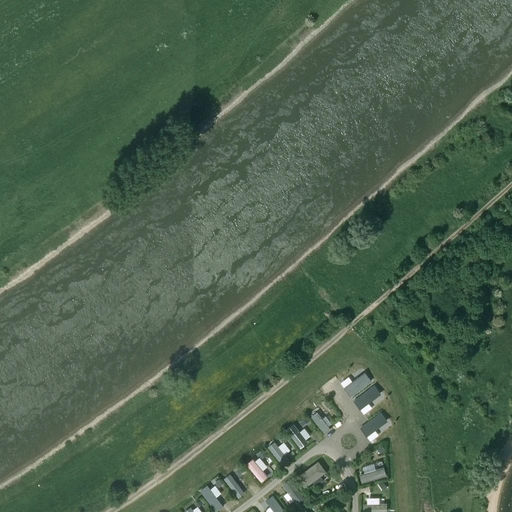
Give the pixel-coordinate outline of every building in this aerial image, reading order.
[(365,372),(344,389),(350,397),(372,381),(365,372)] [(375,385),(354,401),(360,410),(381,395),(375,385)] [(317,412),(311,417),(325,435),(331,430),(317,412)] [(388,422),(381,413),(360,428),(367,437),(388,422)] [(306,418),(299,423),(302,427),(310,421),(306,418)] [(294,424),(286,430),(300,449),(308,443),(294,424)] [(274,443),(268,448),(281,464),(287,459),(274,443)] [(377,449),(381,454),(385,450),(382,446),(377,449)] [(253,459),(246,464),(261,483),(268,477),(253,459)] [(327,473),(319,462),(297,478),(305,489),(327,473)] [(242,467),(237,471),(240,475),(245,471),(242,467)] [(384,468),(360,475),(362,484),(387,477),(384,468)] [(230,475),(224,480),(238,499),(245,494),(230,475)] [(385,479),(379,483),(382,489),(388,485),(385,479)] [(305,499),(291,480),(282,486),(297,505),(305,499)] [(207,485),(200,492),(215,511),(216,511),(223,507),(207,485)] [(219,493),(216,495),(222,503),(225,501),(219,493)] [(284,511),(273,496),(266,502),(273,511),(284,511)]
